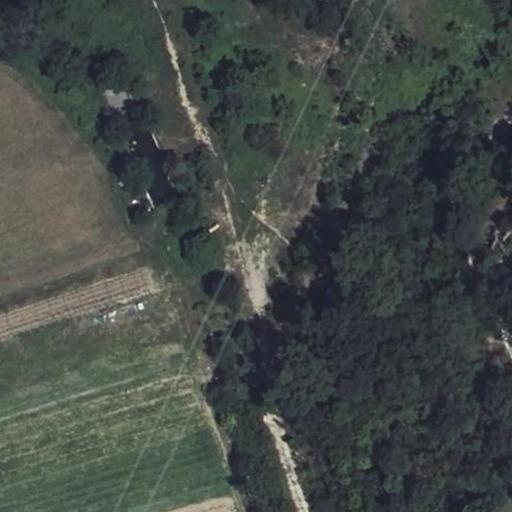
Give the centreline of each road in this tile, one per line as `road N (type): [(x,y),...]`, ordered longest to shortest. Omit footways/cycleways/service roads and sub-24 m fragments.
road 1 (track): [(238,215),(263,375),(301,511)]
road 2 (track): [(511,346),(474,269),(454,190)]
